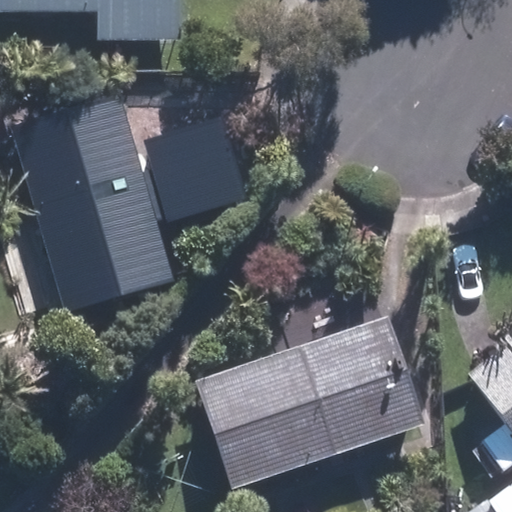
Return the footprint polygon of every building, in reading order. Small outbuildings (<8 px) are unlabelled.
[(97,45),(183,45),(183,0),(0,0),(0,14),(97,15),(97,45)] [(119,93),(9,127),(67,314),(177,281),(119,93)] [(0,144),(11,142),(0,107),(0,144)] [(220,119),(144,142),(170,224),(246,201),(220,119)] [(391,320),(194,383),(229,492),(426,429),(391,320)] [(511,329),(503,336),(509,344),(466,375),(511,437),(511,329)] [(428,511),(405,440),(334,462),(349,511),(428,511)] [(511,511),(511,482),(486,500),(493,511),(511,511)]
